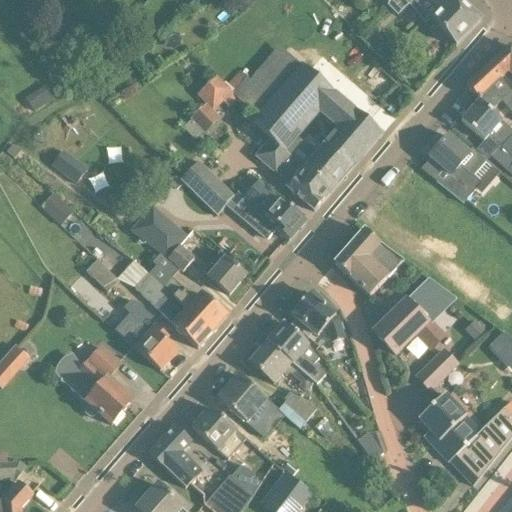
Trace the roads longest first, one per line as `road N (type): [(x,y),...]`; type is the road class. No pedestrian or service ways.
road 1 (residential): [(80,511),(299,260)]
road 2 (residential): [(299,260),(511,18)]
road 3 (unclassified): [(417,511),(349,310),(299,260)]
